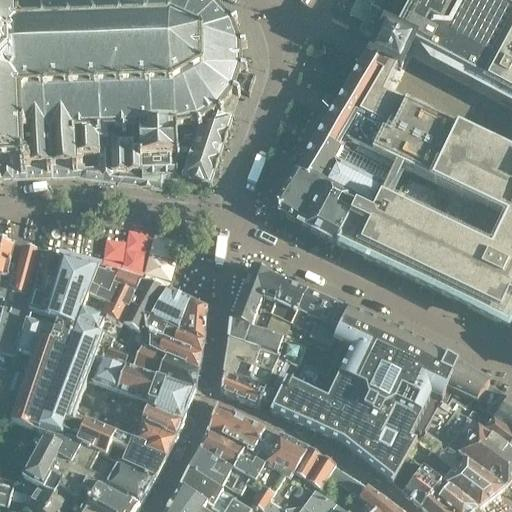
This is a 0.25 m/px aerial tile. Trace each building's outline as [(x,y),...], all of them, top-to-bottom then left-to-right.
[(0,0),(0,184),(1,184),(0,182),(0,175),(0,171),(37,169),(63,170),(83,169),(83,167),(82,164),(77,162),(77,134),(177,128),(197,127),(199,130),(183,175),(181,174),(180,178),(182,178),(181,180),(184,181),(184,179),(188,181),(188,182),(190,183),(191,181),(202,185),(201,187),(203,187),(204,186),(208,188),(207,189),(210,190),(210,188),(212,189),(212,187),(211,186),(215,174),(217,175),(217,173),(216,172),(219,162),(220,162),(221,160),(220,159),(223,148),(225,149),(225,146),(224,146),(228,135),(229,135),(230,133),(229,132),(232,121),(234,121),(234,120),(233,119),(233,117),(232,117),(237,99),(238,100),(240,95),(239,95),(240,94),(241,94),(242,93),(246,95),(246,96),(248,97),(249,99),(251,97),(250,95),(255,82),(257,81),(255,78),(253,79),(246,77),(247,75),(248,75),(248,70),(242,69),(242,50),(248,49),(246,44),(241,45),(234,28),(238,24),(236,20),(231,23),(218,9),(221,5),(217,2),(214,6),(201,0),(0,0)] [(399,103),(371,157),(397,168),(373,218),(366,215),(347,251),(370,263),(461,307),(508,330),(511,324),(511,0),(508,0),(470,78),(412,48),(411,49),(409,48),(410,44),(387,33),(380,46),(373,42),(371,47),(367,54),(372,56),(374,55),(392,64),(391,66),(399,69),(400,67),(402,68),(400,72),(397,71),(392,80),(384,75),(374,92),(399,103)] [(511,0),(377,0),(369,18),(360,35),(380,45),(386,32),(411,44),(409,47),(412,48),(412,47),(470,78),(508,0),(511,0)] [(327,122),(324,127),(349,142),(362,117),(360,116),(374,92),(384,75),(392,80),(397,71),(400,72),(402,68),(400,67),(399,69),(391,66),(392,64),(374,55),(372,56),(367,54),(327,122)] [(322,190),(356,208),(337,246),(347,251),(366,215),(373,218),(397,168),(371,157),(399,103),(374,92),(360,116),(362,117),(343,153),(342,153),(322,190)] [(316,141),(297,174),(322,190),(342,153),(343,153),(349,142),(324,127),(316,141)] [(177,128),(77,134),(77,162),(82,164),(83,167),(83,169),(82,180),(161,191),(166,188),(168,176),(177,176),(177,128)] [(37,169),(0,171),(0,173),(1,182),(37,181),(37,169)] [(63,170),(37,169),(37,181),(73,180),(82,180),(83,169),(63,170)] [(301,227),(322,190),(297,174),(278,205),(277,205),(280,215),(281,215),(301,227)] [(356,208),(322,190),(301,227),(337,246),(356,208)] [(104,260),(144,267),(149,234),(129,230),(127,242),(107,239),(104,260)] [(160,269),(173,244),(158,236),(145,261),(160,269)] [(15,250),(0,246),(0,303),(4,304),(15,250)] [(42,256),(15,250),(4,304),(0,323),(0,356),(15,361),(16,358),(33,292),(42,256)] [(44,257),(42,256),(33,292),(51,298),(61,262),(60,261),(44,257)] [(61,261),(61,262),(51,298),(46,320),(77,331),(82,319),(99,271),(61,261)] [(252,270),(231,325),(250,331),(252,331),(263,302),(277,308),(286,286),(271,280),(272,278),(252,270)] [(118,277),(99,271),(82,319),(97,325),(99,322),(118,277)] [(122,327),(144,286),(118,277),(99,322),(120,332),(122,327)] [(144,286),(122,327),(141,337),(143,334),(150,322),(167,294),(144,286)] [(286,286),(277,308),(297,317),(308,295),(306,295),(286,286)] [(51,298),(33,292),(16,358),(29,363),(24,379),(11,421),(38,435),(50,402),(67,409),(64,414),(75,419),(91,376),(97,378),(104,364),(110,350),(120,332),(99,322),(97,325),(82,319),(77,331),(46,320),(51,298)] [(150,322),(143,334),(163,341),(167,330),(178,335),(179,333),(190,305),(167,294),(150,322)] [(308,295),(291,329),(310,338),(327,303),(307,294),(306,295),(308,295)] [(0,323),(4,304),(0,303),(0,387),(2,388),(14,367),(15,361),(0,356),(0,323)] [(338,335),(349,314),(327,303),(311,338),(309,342),(330,352),(334,345),(338,335)] [(179,333),(204,343),(206,313),(190,305),(179,333)] [(476,406),(489,387),(446,361),(399,335),(349,314),(338,335),(334,345),(341,349),(326,380),(303,369),(294,387),(286,383),(270,416),(340,447),(393,489),(400,476),(423,434),(440,404),(446,391),(476,406)] [(291,329),(272,321),(266,335),(286,342),(291,329)] [(228,344),(229,344),(244,348),(260,354),(279,361),(289,364),(298,368),(305,350),(293,345),(289,355),(280,351),(283,342),(252,331),(250,331),(231,325),(231,327),(229,328),(229,331),(230,331),(230,332),(231,332),(230,338),(229,338),(229,340),(228,340),(228,342),(229,342),(228,344)] [(110,350),(104,364),(124,371),(131,354),(130,353),(141,337),(122,327),(120,332),(110,350)] [(163,341),(173,345),(202,358),(204,343),(179,333),(178,335),(167,330),(163,341)] [(136,346),(156,356),(156,357),(199,374),(202,358),(173,345),(163,341),(143,334),(136,346)] [(229,344),(226,362),(271,377),(279,361),(260,354),(244,348),(229,344)] [(134,372),(156,380),(158,381),(193,393),(194,392),(195,393),(198,374),(199,375),(199,374),(156,357),(143,350),(134,372)] [(226,362),(224,378),(251,388),(251,387),(264,392),(271,377),(226,362)] [(94,386),(117,395),(116,395),(148,406),(156,380),(126,370),(125,371),(124,371),(104,364),(97,378),(94,386)] [(251,388),(224,378),(221,395),(255,410),(258,411),(267,393),(264,392),(251,387),(251,388)] [(148,411),(183,426),(183,427),(184,425),(183,425),(185,420),(186,421),(186,419),(192,401),(193,402),(193,400),(195,396),(196,394),(195,394),(195,393),(194,392),(193,393),(158,381),(156,380),(148,406),(147,411),(148,411)] [(489,387),(475,408),(493,420),(495,420),(510,400),(489,387)] [(493,420),(492,422),(508,432),(510,430),(511,430),(511,401),(510,400),(495,420),(493,420)] [(453,420),(457,415),(511,453),(511,430),(510,430),(508,432),(492,422),(489,425),(452,401),(448,408),(444,413),(453,420)] [(38,435),(45,437),(77,446),(86,424),(75,419),(64,414),(67,409),(50,402),(38,435)] [(506,493),(511,485),(511,453),(457,415),(453,420),(444,413),(448,408),(441,404),(424,433),(425,433),(424,435),(426,436),(506,493)] [(133,405),(126,419),(177,442),(178,441),(177,441),(182,427),(183,428),(183,426),(148,411),(147,411),(133,405)] [(265,431),(217,408),(209,432),(245,451),(253,455),(265,431)] [(111,413),(102,431),(115,436),(146,449),(144,454),(166,463),(177,442),(126,419),(111,413)] [(105,460),(115,436),(102,431),(86,424),(77,446),(105,460)] [(198,452),(199,453),(199,452),(250,482),(255,485),(265,469),(255,463),(252,469),(240,461),(245,451),(209,432),(208,432),(198,452)] [(105,460),(119,466),(122,468),(156,483),(156,482),(157,483),(159,476),(164,465),(165,466),(166,463),(144,454),(146,449),(115,436),(105,460)] [(421,444),(423,446),(434,453),(432,456),(455,475),(445,487),(449,490),(476,511),(481,511),(506,493),(426,436),(421,444)] [(23,478),(40,488),(28,506),(37,511),(47,511),(50,507),(61,492),(58,490),(55,495),(45,490),(52,476),(62,482),(58,490),(77,501),(81,492),(88,482),(105,490),(119,466),(105,460),(77,446),(45,437),(45,438),(23,478)] [(309,453),(280,439),(266,467),(290,483),(291,481),(309,453)] [(199,452),(199,453),(190,472),(222,493),(225,486),(227,487),(227,489),(242,497),(250,482),(199,452)] [(322,462),(309,453),(291,481),(305,490),(322,462)] [(336,470),(322,462),(305,490),(316,497),(319,494),(320,494),(329,481),(336,470)] [(105,490),(104,492),(140,511),(156,483),(122,468),(119,466),(105,490)] [(336,470),(329,481),(349,495),(359,501),(367,491),(336,470)] [(190,472),(181,489),(213,511),(217,503),(222,494),(222,493),(190,472)] [(431,499),(442,485),(423,472),(412,485),(431,499)] [(400,476),(393,489),(403,497),(412,485),(400,476)] [(337,511),(316,498),(292,483),(290,483),(286,480),(265,511),(337,511)] [(88,482),(81,492),(93,498),(88,507),(97,511),(138,511),(140,511),(104,492),(105,490),(88,482)] [(412,485),(403,497),(421,511),(431,499),(412,485)] [(431,499),(437,504),(446,511),(476,511),(449,490),(445,487),(442,485),(431,499)] [(13,492),(0,488),(0,508),(8,510),(13,492)] [(213,511),(181,489),(179,492),(179,493),(167,511),(213,511)] [(258,511),(264,511),(273,497),(261,490),(250,507),(254,510),(258,511)] [(359,501),(366,507),(372,511),(395,511),(386,504),(367,491),(359,501)] [(431,499),(421,511),(446,511),(437,504),(431,499)] [(67,511),(97,511),(88,507),(77,501),(74,500),(67,511)] [(229,510),(228,511),(251,511),(250,511),(251,509),(235,501),(229,510)] [(217,503),(213,511),(228,511),(229,510),(217,503)]
